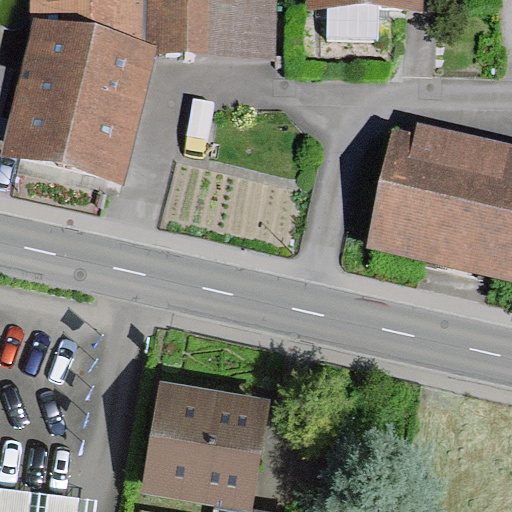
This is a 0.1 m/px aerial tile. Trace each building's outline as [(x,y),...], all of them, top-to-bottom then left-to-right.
[(32,0),(32,31),(160,68),(278,70),(278,0),(32,0)] [(406,0),(330,0),(330,39),(405,40),(406,0)] [(160,68),(32,31),(7,170),(128,204),(160,68)] [(414,159),(401,156),(381,245),(511,274),(511,168),(509,180),(449,167),(453,147),(419,140),(414,159)] [(170,387),(155,480),(255,497),(271,404),(170,387)] [(0,511),(88,511),(88,507),(0,494),(0,511)]
